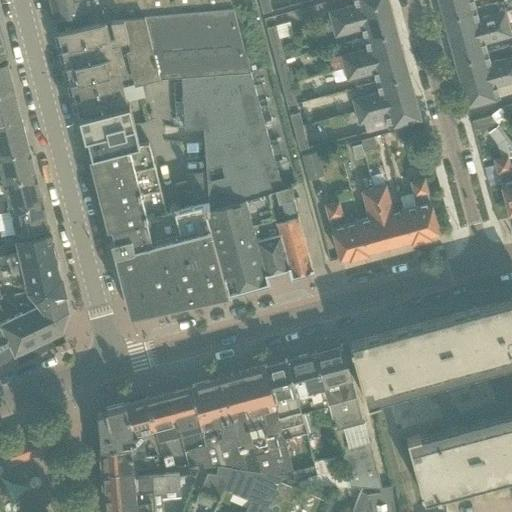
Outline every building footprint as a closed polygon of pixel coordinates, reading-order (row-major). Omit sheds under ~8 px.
[(58,36),(61,35),(139,15),(232,8),(229,0),(49,0),(53,19),(58,36)] [(259,0),(262,13),(271,10),(268,0),(259,0)] [(352,0),(353,3),(327,10),(331,24),(390,8),(388,0),(352,0)] [(437,0),(443,17),(476,8),(473,0),(437,0)] [(69,46),(61,48),(78,115),(127,102),(123,86),(154,78),(180,76),(249,70),(232,8),(139,15),(61,35),(67,38),(69,46)] [(331,24),(334,35),(360,28),(363,39),(364,39),(396,30),(390,8),(331,24)] [(476,8),(443,17),(449,39),(509,23),(505,10),(479,17),(476,8)] [(509,23),(449,39),(455,61),(488,52),(485,42),(511,35),(509,23)] [(275,26),(267,28),(270,40),(279,38),(278,35),(275,26)] [(365,47),(339,54),(343,68),(402,52),(396,30),(364,39),(363,39),(365,47)] [(279,38),(270,40),(272,49),(276,61),(276,62),(284,60),(284,59),(283,55),(281,48),(281,45),(279,38)] [(402,52),(343,68),(346,79),(372,72),(375,83),(376,82),(408,74),(402,52)] [(488,52),(455,61),(460,83),(511,69),(511,54),(490,61),(488,52)] [(284,60),(276,62),(276,64),(277,67),(281,83),(282,84),(290,82),(290,81),(288,74),(288,72),(285,62),(284,60)] [(0,93),(14,90),(7,62),(0,63),(0,93)] [(511,69),(460,83),(466,105),(486,100),(500,96),(497,86),(511,82),(511,69)] [(202,126),(208,201),(231,291),(268,281),(266,274),(289,268),(291,276),(312,270),(286,176),(279,178),(249,70),(180,76),(184,127),(202,126)] [(377,91),(351,98),(355,111),(414,95),(408,74),(376,82),(375,83),(377,91)] [(290,82),(282,84),(287,105),(287,106),(296,103),(296,102),(295,101),(291,86),(290,82)] [(0,124),(21,120),(14,90),(0,93),(0,124)] [(414,95),(355,111),(358,123),(385,116),(388,127),(401,123),(420,118),(414,95)] [(127,102),(78,115),(84,137),(86,136),(88,146),(91,155),(139,143),(136,133),(134,124),(128,102),(127,102)] [(511,103),(502,106),(504,115),(511,112),(511,103)] [(298,113),(290,115),(299,149),(307,147),(298,113)] [(491,115),(471,121),(474,129),(493,124),(491,115)] [(0,156),(29,149),(21,120),(0,124),(0,156)] [(405,128),(393,131),(395,140),(407,137),(405,128)] [(373,136),(361,140),(364,148),(375,145),(373,136)] [(88,156),(95,180),(154,165),(148,142),(140,143),(139,143),(91,155),(88,156)] [(360,144),(352,146),(355,158),(364,156),(360,144)] [(0,183),(2,184),(35,175),(29,149),(0,156),(0,183)] [(324,175),(316,150),(300,155),(308,180),(324,175)] [(511,171),(508,155),(494,159),(497,173),(498,173),(502,186),(501,186),(508,214),(511,212),(511,171)] [(95,180),(100,203),(160,188),(154,165),(95,180)] [(0,211),(9,210),(42,202),(35,175),(2,184),(0,183),(0,211)] [(412,193),(400,196),(403,207),(404,206),(414,242),(430,237),(429,235),(439,233),(433,211),(431,205),(427,192),(428,192),(424,178),(409,182),(412,193)] [(386,183),(372,186),(389,246),(410,240),(411,243),(414,242),(404,206),(403,207),(393,209),(386,183)] [(368,216),(355,219),(365,255),(368,254),(367,252),(389,246),(372,186),(361,190),(368,216)] [(100,203),(106,226),(166,211),(160,188),(100,203)] [(365,255),(355,219),(338,224),(336,216),(343,215),(339,200),(324,204),(339,259),(348,257),(349,260),(365,255)] [(166,211),(106,226),(110,241),(129,314),(207,297),(231,291),(208,201),(191,205),(178,208),(166,211)] [(42,202),(9,210),(15,234),(48,227),(42,202)] [(0,296),(0,294),(0,268),(55,256),(50,231),(30,235),(14,239),(15,243),(4,245),(6,254),(0,255),(0,296)] [(55,256),(0,268),(0,269),(3,283),(15,280),(23,278),(26,291),(61,283),(55,256)] [(26,291),(14,294),(23,312),(0,322),(0,324),(13,352),(61,330),(68,309),(61,283),(26,291)] [(363,338),(350,341),(352,348),(351,348),(366,403),(374,401),(380,399),(377,389),(511,352),(511,420),(423,444),(420,434),(407,437),(421,490),(420,491),(421,494),(422,494),(423,494),(422,490),(435,487),(437,495),(437,496),(440,495),(440,494),(441,494),(444,493),(445,493),(451,491),(456,490),(466,487),(499,478),(509,475),(511,474),(511,293),(511,294),(511,295),(511,296),(509,297),(510,298),(479,306),(469,309),(465,310),(454,313),(421,322),(411,325),(407,326),(396,329),(378,334),(367,337),(366,337),(366,336),(363,337),(363,338)] [(0,358),(13,352),(0,324),(0,310),(2,309),(0,305),(0,358)] [(344,344),(314,352),(326,395),(329,408),(327,409),(339,450),(340,452),(343,466),(349,485),(379,487),(381,487),(363,422),(352,381),(342,347),(345,346),(344,344)] [(290,359),(286,360),(296,394),(298,404),(303,420),(306,433),(307,438),(319,434),(313,412),(327,409),(329,408),(326,395),(314,352),(290,359)] [(277,362),(263,366),(273,403),(274,407),(276,406),(277,411),(281,426),(285,439),(306,433),(303,420),(298,404),(296,394),(286,360),(277,362)] [(220,377),(219,378),(244,469),(259,471),(294,475),(285,439),(281,426),(277,411),(276,406),(274,407),(273,403),(263,366),(243,371),(220,377)] [(217,465),(230,467),(244,469),(219,378),(191,385),(204,445),(209,466),(217,465)] [(191,385),(168,391),(184,449),(188,463),(202,461),(204,467),(209,466),(204,445),(191,385)] [(188,463),(184,449),(168,391),(145,397),(155,432),(164,465),(188,463)] [(145,397),(123,404),(134,444),(143,443),(143,452),(155,451),(159,467),(164,466),(164,465),(155,432),(145,397)] [(415,428),(441,423),(436,397),(393,404),(396,424),(414,421),(415,428)] [(97,416),(100,447),(134,444),(123,404),(104,408),(105,410),(99,411),(97,416)] [(46,432),(2,449),(8,464),(51,447),(46,432)] [(100,447),(102,470),(133,468),(144,467),(143,443),(134,444),(100,447)] [(340,452),(312,460),(313,465),(316,474),(343,466),(340,452)] [(316,474),(313,465),(293,470),(296,480),(307,477),(316,474)] [(316,474),(307,477),(309,483),(349,485),(343,466),(316,474)] [(133,468),(102,470),(104,511),(181,511),(199,468),(135,471),(133,471),(133,468)] [(266,511),(282,474),(259,471),(244,469),(237,468),(227,491),(248,499),(242,511),(266,511)] [(207,473),(200,489),(218,497),(224,481),(227,475),(207,473)] [(360,492),(351,511),(394,511),(391,486),(381,487),(379,487),(380,492),(378,492),(365,494),(363,493),(360,492)] [(200,489),(195,501),(213,509),(218,497),(200,489)]
